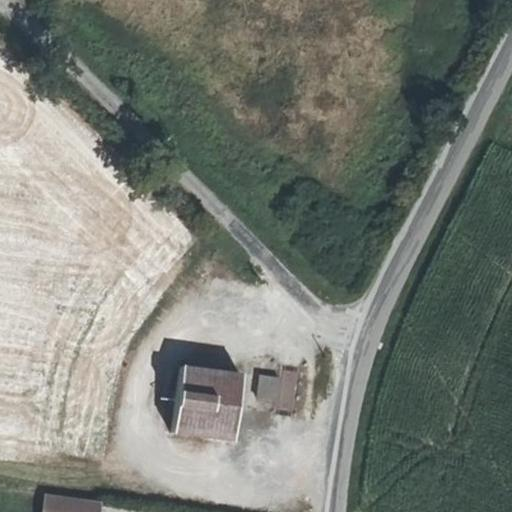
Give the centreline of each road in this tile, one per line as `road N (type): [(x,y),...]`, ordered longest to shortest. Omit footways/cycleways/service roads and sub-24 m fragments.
road 1 (unclassified): [(0,0),(81,62),(166,160),(360,355)]
road 2 (tertiary): [(360,355),(392,274),(511,40)]
road 3 (tertiary): [(329,511),(360,355)]
